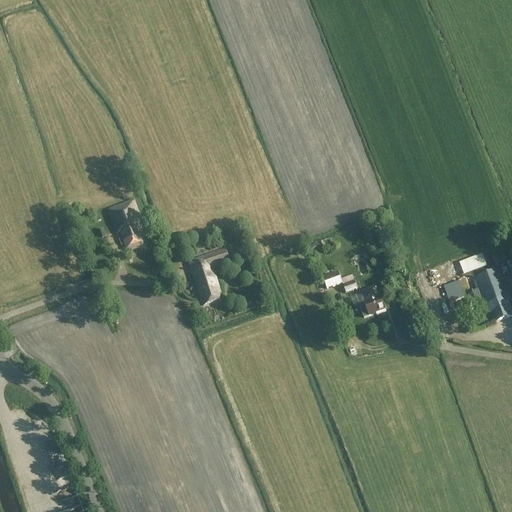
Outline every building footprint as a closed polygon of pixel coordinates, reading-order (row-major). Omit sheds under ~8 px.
[(120,232),(126,249),(144,242),(141,233),(144,232),(134,200),(108,209),(116,234),(120,232)] [(200,296),(203,306),(220,300),(219,295),(221,295),(213,268),(220,266),(230,263),(226,250),(186,262),(194,290),(199,288),(201,295),(200,296)] [(491,312),(494,322),(511,315),(511,314),(509,305),(508,306),(505,299),(509,298),(499,271),(497,272),(490,253),(460,264),(465,276),(477,279),(474,280),(483,306),(489,313),(491,312)] [(326,278),(329,289),(343,285),(339,274),(326,278)] [(342,281),(346,294),(357,290),(352,278),(342,281)] [(463,303),(460,285),(445,288),(448,306),(463,303)] [(364,305),(368,317),(375,314),(375,316),(385,312),(381,298),(379,299),(375,287),(360,292),(365,305),(364,305)] [(7,439),(11,450),(18,448),(15,437),(7,439)] [(39,487),(43,511),(60,509),(57,485),(39,487)]
